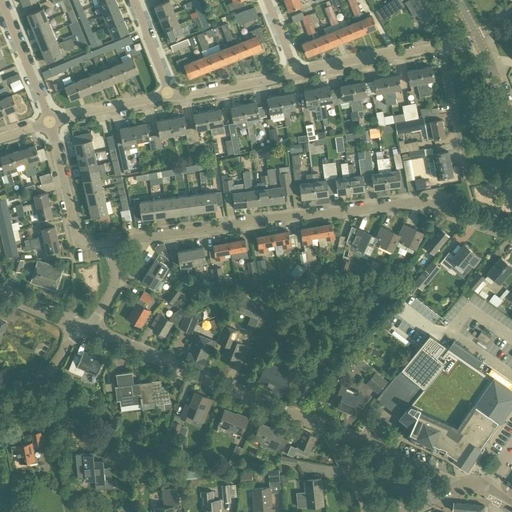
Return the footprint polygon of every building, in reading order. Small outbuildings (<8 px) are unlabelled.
[(52,0),(54,4),(62,0),(67,12),(73,10),(68,0),(52,0)] [(72,0),(76,10),(82,8),(79,0),(72,0)] [(115,0),(106,0),(98,3),(103,15),(119,8),(115,0)] [(194,5),(199,3),(198,0),(191,0),(192,1),(184,4),(186,8),(194,5)] [(232,0),(233,2),(227,4),(230,11),(241,6),(239,1),(241,0),(232,0)] [(282,0),(286,11),(300,5),(298,0),(282,0)] [(400,0),(391,0),(375,11),(382,21),(404,6),(400,0)] [(421,22),(435,15),(426,0),(409,0),(408,0),(411,6),(409,7),(415,17),(417,15),(421,22)] [(159,19),(175,12),(170,1),(155,7),(159,19)] [(198,17),(204,15),(199,3),(194,5),(198,17)] [(354,10),(361,28),(373,23),(366,5),(354,10)] [(258,18),(254,7),(247,10),(246,9),(234,14),(239,25),(258,18)] [(31,27),(48,20),(43,8),(27,15),(31,27)] [(82,22),(87,20),(82,8),(76,10),(82,22)] [(119,8),(103,15),(107,27),(124,20),(119,8)] [(72,23),(77,21),(73,10),(67,12),(72,23)] [(350,33),(361,28),(354,10),(342,15),(350,33)] [(164,30),(179,24),(175,12),(159,19),(164,30)] [(204,15),(198,17),(203,29),(209,27),(204,15)] [(338,37),(350,33),(342,15),(331,20),(338,37)] [(36,38),(53,32),(48,20),(31,27),(36,38)] [(87,35),(92,32),(87,20),(82,22),(87,35)] [(124,20),(107,27),(112,38),(129,32),(124,20)] [(326,42),(338,37),(331,20),(319,24),(326,42)] [(73,36),(82,32),(77,21),(72,23),(68,24),(73,36)] [(224,33),(230,31),(227,23),(221,26),(224,33)] [(179,24),(164,30),(169,42),(184,36),(179,24)] [(314,47),(326,42),(319,24),(307,29),(314,47)] [(245,40),(250,54),(262,49),(259,42),(265,40),(260,27),(248,32),(251,38),(245,40)] [(205,32),(208,38),(214,35),(211,28),(205,32)] [(230,40),(233,38),(230,31),(224,33),(227,41),(230,40)] [(41,50),(57,43),(53,32),(36,38),(41,50)] [(74,37),(75,36),(77,36),(81,46),(87,44),(82,32),(73,36),(74,37)] [(92,32),(87,35),(92,47),(97,45),(96,41),(92,32)] [(200,43),(206,40),(203,33),(197,35),(200,43)] [(57,43),(41,50),(46,62),(62,56),(59,49),(63,47),(63,49),(65,49),(66,51),(74,48),(73,45),(78,43),(75,36),(74,37),(57,43)] [(116,41),(119,49),(133,43),(130,36),(116,41)] [(196,46),(192,37),(187,39),(190,45),(191,48),(196,46)] [(250,54),(245,40),(237,43),(235,38),(233,38),(230,40),(232,45),(238,59),(250,54)] [(173,52),(190,45),(187,39),(171,46),(173,52)] [(206,40),(200,43),(203,51),(209,48),(206,40)] [(115,50),(119,49),(116,41),(103,47),(105,52),(115,49),(115,50)] [(225,63),(238,59),(232,45),(220,50),(225,63)] [(91,58),(105,52),(103,47),(89,52),(91,58)] [(213,68),(225,63),(220,50),(208,55),(213,68)] [(78,63),(91,58),(89,52),(76,58),(78,63)] [(201,73),(213,68),(208,55),(195,60),(201,73)] [(201,73),(195,60),(189,62),(187,57),(182,59),(182,58),(175,61),(180,73),(186,71),(188,78),(201,73)] [(66,68),(78,63),(76,58),(62,63),(65,71),(67,70),(66,68)] [(126,75),(127,77),(138,72),(133,58),(121,63),(126,75)] [(52,76),(65,71),(62,63),(49,69),(52,76)] [(116,81),(127,77),(126,75),(121,63),(110,68),(115,80),(116,81)] [(419,69),(424,96),(430,95),(427,82),(434,80),(431,67),(419,69)] [(104,86),(116,81),(115,80),(110,68),(99,73),(104,85),(104,86)] [(419,97),(424,96),(419,69),(407,71),(410,85),(417,84),(419,97)] [(93,91),(104,86),(104,85),(99,73),(87,77),(92,90),(93,91)] [(386,78),(391,105),(396,104),(395,97),(396,97),(395,90),(401,89),(398,75),(386,78)] [(81,96),(93,91),(92,90),(87,77),(76,82),(81,96)] [(386,106),(391,105),(386,78),(373,80),(376,94),(382,92),(384,99),(385,99),(386,106)] [(20,79),(12,83),(16,91),(23,87),(20,79)] [(70,100),(81,96),(76,82),(64,87),(70,100)] [(352,84),(357,111),(362,110),(360,97),(372,95),(370,86),(365,87),(364,82),(352,84)] [(352,112),(357,111),(352,84),(340,86),(341,91),(336,92),(338,104),(348,102),(349,105),(351,105),(352,112)] [(322,119),(323,123),(323,125),(327,124),(326,118),(328,118),(326,110),(325,103),(332,102),(329,86),(316,89),(320,111),(322,119)] [(317,120),(322,119),(320,111),(316,89),(304,91),(307,107),(308,110),(315,111),(317,120)] [(283,111),(295,109),(292,93),(280,96),(283,111)] [(0,100),(6,113),(17,109),(12,95),(0,100)] [(284,116),(283,111),(280,96),(267,98),(271,119),(284,116)] [(255,134),(252,119),(265,117),(263,106),(257,107),(257,106),(256,102),(243,105),(246,120),(247,127),(249,135),(255,134)] [(409,105),(411,120),(418,118),(415,103),(409,105)] [(243,105),(230,107),(234,127),(240,126),(240,127),(240,129),(247,127),(246,120),(243,105)] [(405,121),(411,120),(409,105),(402,106),(405,121)] [(429,116),(439,114),(438,108),(427,110),(429,116)] [(207,112),(210,128),(223,125),(220,109),(207,112)] [(379,126),(385,125),(382,111),(376,112),(379,126)] [(191,128),(194,143),(195,149),(201,148),(197,130),(210,128),(207,112),(193,114),(196,128),(191,128)] [(194,143),(191,128),(185,130),(183,116),(170,119),(173,135),(186,133),(188,144),(194,143)] [(424,123),(423,118),(413,120),(415,130),(425,128),(427,140),(445,137),(441,119),(424,123)] [(160,138),(173,135),(170,119),(157,122),(159,135),(154,136),(157,150),(162,148),(160,138)] [(157,150),(154,136),(149,137),(146,123),(133,126),(136,142),(149,140),(151,151),(157,150)] [(315,134),(313,124),(305,126),(308,141),(318,139),(317,134),(315,134)] [(137,147),(136,142),(133,126),(120,129),(123,145),(124,145),(125,150),(137,147)] [(276,128),(268,130),(271,145),(278,144),(276,128)] [(231,139),(234,153),(234,154),(240,153),(235,129),(229,130),(231,139)] [(368,130),(361,131),(361,132),(363,140),(369,139),(368,130)] [(360,132),(352,133),(353,140),(361,139),(360,132)] [(77,156),(94,152),(91,141),(92,140),(90,133),(72,137),(77,156)] [(109,151),(115,150),(112,135),(106,137),(109,151)] [(343,144),(342,137),(335,138),(336,145),(343,144)] [(228,154),(234,153),(231,139),(225,141),(228,154)] [(400,153),(418,149),(417,142),(404,144),(403,140),(398,141),(400,153)] [(291,153),(303,151),(302,143),(290,145),(291,153)] [(23,149),(31,175),(36,174),(32,161),(33,161),(34,162),(38,161),(38,159),(39,158),(35,146),(23,149)] [(27,177),(31,175),(23,149),(12,153),(16,166),(22,164),(27,177)] [(403,161),(425,157),(424,149),(409,152),(409,153),(402,155),(403,161)] [(112,165),(118,164),(115,150),(109,151),(112,165)] [(364,158),(366,173),(373,172),(371,158),(370,150),(364,151),(365,158),(364,158)] [(453,176),(448,151),(426,156),(428,162),(432,161),(433,167),(435,167),(437,179),(453,176)] [(80,169),(97,165),(94,152),(77,156),(80,169)] [(16,166),(12,153),(0,156),(0,157),(4,170),(9,183),(13,181),(11,173),(18,171),(16,166)] [(396,169),(402,168),(400,153),(393,155),(396,169)] [(120,156),(123,172),(130,170),(126,155),(120,156)] [(291,155),(294,182),(300,182),(299,167),(300,165),(299,155),(291,155)] [(374,189),(387,188),(383,158),(377,159),(379,173),(372,174),(374,189)] [(383,158),(387,188),(400,186),(398,171),(391,171),(390,163),(389,158),(383,158)] [(331,178),(329,163),(327,163),(327,159),(322,159),(324,178),(331,178)] [(198,164),(199,170),(200,176),(209,174),(208,169),(212,168),(210,162),(198,164)] [(329,163),(331,178),(337,177),(335,162),(329,163)] [(347,165),(347,163),(341,163),(343,178),(335,179),(337,194),(351,192),(349,177),(347,165)] [(116,179),(122,178),(118,164),(112,165),(116,179)] [(187,172),(199,170),(198,164),(186,166),(187,172)] [(349,177),(351,192),(364,191),(362,175),(355,176),(354,164),(347,165),(349,177)] [(83,181),(100,177),(97,165),(80,169),(83,181)] [(174,175),(187,172),(186,166),(173,169),(174,175)] [(274,168),(267,169),(268,175),(269,182),(274,181),(276,181),(274,168)] [(162,177),(174,175),(173,169),(161,171),(162,177)] [(150,179),(162,177),(161,171),(149,173),(150,179)] [(260,204),(258,190),(252,191),(250,171),(242,172),(244,186),(244,185),(247,206),(260,204)] [(280,185),(291,184),(289,172),(279,173),(280,185)] [(49,173),(39,176),(41,184),(51,180),(49,173)] [(137,182),(150,179),(149,173),(136,176),(137,182)] [(312,181),(314,197),(328,195),(326,180),(319,181),(318,173),(311,174),(312,181)] [(301,199),(314,197),(312,181),(311,174),(306,174),(307,183),(299,184),(301,199)] [(271,203),(269,182),(268,175),(260,176),(261,184),(264,183),(264,189),(258,190),(260,204),(271,203)] [(85,193),(102,189),(100,177),(83,181),(85,193)] [(424,178),(414,180),(416,190),(426,188),(424,178)] [(224,192),(234,191),(233,179),(223,181),(224,192)] [(269,182),(271,203),(284,201),(282,187),(275,188),(274,181),(269,182)] [(234,207),(247,206),(244,185),(244,186),(239,186),(240,192),(232,193),(234,207)] [(88,205),(105,202),(102,189),(85,193),(88,205)] [(202,194),(204,211),(217,209),(215,192),(202,194)] [(17,212),(49,205),(47,193),(34,196),(35,203),(22,206),(22,204),(16,206),(17,212)] [(122,208),(128,206),(125,193),(119,194),(122,208)] [(192,213),(204,211),(202,194),(190,195),(192,213)] [(5,199),(7,204),(9,203),(9,201),(19,198),(18,195),(5,199)] [(179,215),(192,213),(190,195),(177,197),(179,215)] [(167,216),(179,215),(177,197),(165,199),(167,216)] [(154,218),(167,216),(165,199),(152,200),(154,218)] [(141,220),(154,218),(152,200),(139,202),(141,220)] [(105,202),(88,205),(91,219),(108,215),(105,202)] [(49,205),(17,212),(18,217),(24,216),(37,213),(39,220),(52,217),(49,205)] [(11,222),(0,224),(0,230),(0,231),(12,228),(11,224),(11,222)] [(13,230),(17,229),(19,229),(18,222),(11,224),(12,228),(13,230)] [(316,227),(317,236),(318,236),(319,247),(327,245),(326,241),(335,239),(332,224),(316,227)] [(405,250),(412,254),(422,233),(404,224),(399,235),(399,236),(397,240),(407,245),(405,250)] [(25,246),(31,245),(57,239),(54,227),(41,229),(43,236),(37,237),(37,238),(30,240),(24,241),(25,246)] [(310,238),(317,236),(316,227),(300,230),(302,245),(311,244),(310,238)] [(399,236),(399,235),(381,227),(376,238),(377,238),(375,242),(392,251),(397,240),(399,236)] [(12,228),(0,231),(1,237),(13,234),(13,230),(12,228)] [(433,255),(448,236),(443,231),(440,229),(424,248),(433,255)] [(377,238),(376,238),(358,230),(351,245),(369,253),(374,242),(375,242),(377,238)] [(272,235),(274,244),(281,243),(282,249),(291,247),(288,232),(272,235)] [(13,234),(1,237),(3,243),(15,240),(13,234)] [(267,245),(274,244),(272,235),(256,238),(258,247),(259,253),(268,251),(267,245)] [(57,239),(31,245),(32,249),(40,248),(40,249),(45,247),(47,254),(60,251),(57,239)] [(15,240),(3,243),(4,249),(16,246),(15,240)] [(230,252),(231,260),(248,257),(245,240),(229,243),(230,252)] [(223,253),(230,252),(229,243),(213,246),(215,261),(225,259),(223,253)] [(480,259),(463,245),(454,256),(449,252),(440,263),(448,271),(456,262),(463,268),(468,262),(473,267),(480,259)] [(6,257),(19,257),(16,246),(4,249),(6,257)] [(190,250),(193,264),(206,262),(203,247),(190,250)] [(180,267),(193,264),(190,250),(177,252),(180,267)] [(148,270),(161,278),(168,267),(166,266),(169,262),(167,258),(159,253),(155,259),(148,270)] [(21,273),(24,260),(15,258),(12,270),(21,273)] [(500,283),(511,268),(500,258),(487,273),(500,283)] [(259,277),(268,275),(265,259),(256,260),(259,277)] [(346,271),(349,262),(343,260),(340,269),(346,271)] [(55,291),(62,269),(38,261),(31,283),(55,291)] [(430,275),(437,266),(431,261),(424,269),(430,275)] [(249,273),(255,272),(254,262),(247,263),(249,273)] [(298,279),(305,270),(298,264),(291,274),(298,279)] [(392,274),(400,273),(400,264),(392,264),(392,274)] [(216,284),(224,282),(221,267),(213,269),(216,284)] [(154,289),(161,278),(148,270),(142,281),(154,289)] [(307,281),(314,280),(313,270),(305,271),(307,281)] [(474,291),(485,278),(478,273),(468,285),(474,291)] [(212,283),(211,282),(210,282),(204,278),(201,283),(207,287),(208,285),(209,289),(212,288),(212,283)] [(172,305),(181,292),(174,287),(165,300),(172,305)] [(149,304),(153,297),(143,291),(139,298),(139,299),(127,319),(141,327),(150,311),(143,307),(146,302),(149,304)] [(494,294),(488,301),(496,307),(502,300),(494,294)] [(259,320),(263,309),(243,301),(238,312),(259,320)] [(177,325),(184,313),(179,309),(172,314),(168,320),(158,314),(152,325),(154,326),(153,329),(158,333),(157,335),(158,336),(161,338),(162,338),(163,336),(164,336),(172,323),(177,325)] [(193,332),(198,319),(185,314),(180,327),(193,332)] [(235,341),(236,341),(240,331),(224,325),(218,342),(227,346),(227,347),(232,349),(235,341)] [(486,345),(490,339),(480,332),(476,337),(486,345)] [(213,348),(215,342),(196,334),(185,361),(202,367),(210,347),(213,348)] [(236,341),(235,341),(232,349),(227,347),(224,356),(237,361),(243,344),(236,341)] [(482,361),(453,341),(448,348),(439,358),(421,344),(376,399),(399,418),(411,428),(406,438),(414,441),(413,442),(429,449),(429,448),(437,452),(438,449),(443,453),(442,454),(449,459),(467,471),(484,446),(483,446),(511,403),(511,391),(493,378),(493,379),(477,368),(482,361)] [(335,376),(342,365),(313,347),(307,358),(335,376)] [(103,360),(83,351),(81,357),(75,354),(69,371),(82,376),(85,370),(97,375),(103,360)] [(369,366),(358,356),(353,361),(357,364),(356,365),(364,372),(369,366)] [(281,370),(266,363),(256,383),(281,395),(291,375),(290,374),(295,364),(287,360),(281,370)] [(133,384),(132,372),(132,371),(115,374),(115,375),(116,375),(117,386),(115,386),(115,387),(117,386),(119,400),(116,400),(116,401),(119,400),(121,412),(120,403),(140,400),(141,409),(143,409),(142,400),(139,383),(133,384)] [(378,394),(387,382),(375,372),(366,384),(378,394)] [(66,389),(73,387),(71,376),(68,375),(64,375),(66,389)] [(139,383),(142,400),(154,398),(154,401),(162,400),(164,409),(172,408),(171,402),(168,402),(166,386),(169,386),(168,385),(162,386),(161,380),(161,379),(151,381),(139,383)] [(358,393),(346,388),(347,387),(341,384),(336,396),(341,398),(337,407),(338,407),(338,409),(342,411),(344,410),(350,413),(354,404),(360,406),(364,394),(359,392),(358,393)] [(203,422),(212,400),(195,393),(190,406),(186,404),(180,418),(189,422),(191,417),(203,422)] [(70,421),(67,406),(54,408),(56,420),(62,419),(62,423),(70,421)] [(241,417),(224,410),(218,426),(241,435),(247,418),(242,416),(241,417)] [(49,425),(56,424),(54,412),(47,413),(49,425)] [(178,435),(181,424),(173,422),(170,432),(178,435)] [(276,430),(260,423),(254,439),(261,442),(260,445),(275,451),(284,430),(277,427),(276,430)] [(307,457),(316,437),(303,431),(296,448),(290,445),(286,455),(293,457),(295,452),(307,457)] [(34,458),(32,446),(42,444),(40,432),(31,434),(33,442),(11,446),(12,454),(18,453),(20,464),(29,462),(29,464),(37,462),(36,457),(34,458)] [(182,454),(183,440),(174,439),(173,454),(182,454)] [(235,445),(228,463),(235,466),(242,448),(235,445)] [(104,457),(104,459),(110,461),(113,452),(105,450),(103,458),(104,457)] [(99,470),(98,453),(75,455),(78,478),(95,477),(96,490),(112,488),(112,485),(116,485),(115,481),(112,481),(110,469),(99,470)] [(196,457),(188,454),(184,463),(192,467),(196,457)] [(295,466),(297,459),(281,456),(280,463),(295,466)] [(269,483),(280,482),(279,470),(268,471),(269,483)] [(307,507),(322,505),(320,479),(304,480),(305,492),(296,493),(297,508),(307,507)] [(223,502),(230,502),(229,485),(222,485),(223,502)] [(272,506),(270,487),(252,489),(253,511),(272,511),(272,510),(274,510),(274,506),(272,506)] [(173,511),(173,509),(180,508),(178,488),(162,490),(164,508),(155,509),(155,511),(152,511),(173,511)] [(213,501),(213,492),(201,493),(202,509),(204,509),(204,511),(218,511),(219,509),(221,509),(220,501),(213,501)] [(483,511),(484,506),(453,502),(452,511),(454,511),(483,511)]
